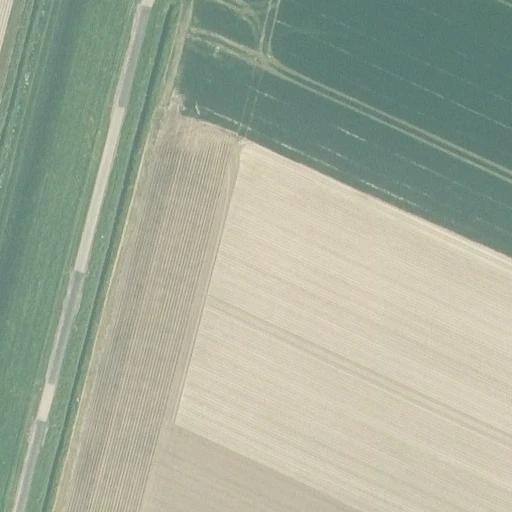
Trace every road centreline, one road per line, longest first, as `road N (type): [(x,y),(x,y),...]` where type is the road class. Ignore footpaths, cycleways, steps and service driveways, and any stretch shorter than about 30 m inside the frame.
road 1 (unclassified): [(27,511),(152,0)]
road 2 (track): [(0,224),(55,0)]
